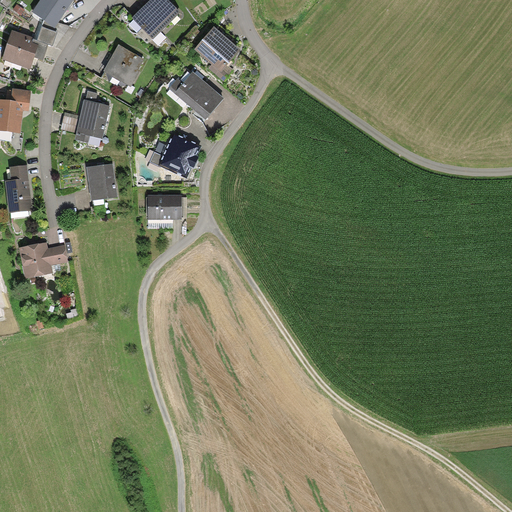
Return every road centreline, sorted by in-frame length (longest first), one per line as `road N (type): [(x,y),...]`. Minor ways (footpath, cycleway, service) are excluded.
road 1 (track): [(207,224),(335,400),(448,463),(505,511)]
road 2 (track): [(207,224),(157,265),(137,310),(176,458),(179,511)]
road 3 (unclassified): [(274,63),(404,152),(458,170),(511,170)]
road 4 (residential): [(54,226),(44,169),(47,101),(70,50),(108,0)]
road 5 (residential): [(274,63),(210,158),(207,224)]
